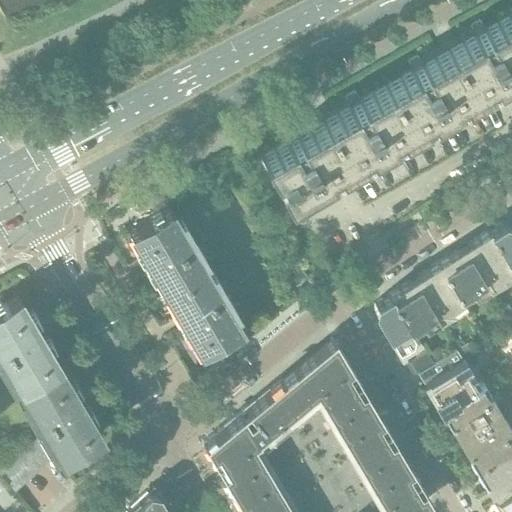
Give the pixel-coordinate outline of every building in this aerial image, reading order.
[(511,69),(511,15),(511,13),(484,28),(480,20),(470,26),(475,36),(468,40),(467,38),(448,49),(463,74),(469,84),(481,78),(483,81),(480,83),(481,84),(490,79),(491,82),(511,69)] [(469,84),(463,74),(448,49),(428,60),(429,62),(423,66),(417,56),(407,61),(411,69),(385,84),(410,127),(422,121),(420,118),(427,114),(429,117),(453,103),(452,100),(461,95),(460,94),(457,96),(455,92),(469,84)] [(410,127),(385,84),(359,99),(354,91),(344,97),(350,107),(343,111),(342,109),(322,120),(343,155),(355,149),(358,152),(355,154),(355,155),(365,150),(366,153),(391,139),(389,136),(396,132),(397,135),(410,127)] [(330,163),(343,155),(322,120),(303,131),(304,133),(297,137),(292,127),(282,133),(286,140),(259,156),(284,199),(328,174),(327,171),(336,166),(335,165),(332,167),(330,163)] [(204,267),(200,261),(169,207),(127,231),(162,291),(204,267)] [(511,230),(507,223),(501,221),(462,246),(486,286),(508,272),(511,278),(511,277),(511,230)] [(461,300),(486,286),(462,246),(412,278),(436,318),(461,303),(461,300)] [(305,275),(289,256),(275,268),(292,287),(295,285),(305,275)] [(239,326),(219,292),(204,267),(162,291),(197,350),(239,326)] [(417,329),(436,318),(412,278),(374,303),(372,309),(398,353),(422,339),(417,329)] [(58,365),(35,326),(17,295),(0,304),(0,365),(2,364),(12,381),(8,384),(9,386),(14,384),(17,389),(58,365)] [(511,313),(511,311),(506,304),(499,309),(505,318),(511,313)] [(498,336),(493,328),(482,335),(488,343),(498,336)] [(410,511),(429,500),(362,387),(361,387),(348,364),(331,334),(222,424),(201,442),(236,499),(235,500),(242,511),(410,511)] [(501,351),(495,340),(488,344),(494,355),(501,351)] [(460,360),(462,359),(473,352),(466,343),(454,350),(460,360)] [(444,356),(438,347),(426,354),(432,364),(444,356)] [(478,384),(462,359),(460,360),(454,350),(444,356),(432,364),(417,373),(438,408),(478,384)] [(432,364),(426,354),(406,366),(410,372),(412,374),(415,374),(416,373),(417,373),(432,364)] [(100,435),(76,395),(58,365),(17,389),(20,395),(16,398),(17,400),(22,397),(32,415),(27,417),(39,436),(50,456),(51,455),(55,453),(59,460),(100,435)] [(511,443),(511,432),(482,382),(478,384),(438,408),(473,467),(511,443)] [(511,403),(511,390),(501,397),(507,407),(511,403)] [(50,456),(39,436),(26,448),(42,466),(52,457),(51,455),(50,456)] [(511,511),(511,443),(473,467),(499,511),(511,511)] [(42,466),(26,448),(16,457),(32,475),(42,466)] [(32,475),(16,457),(6,465),(22,483),(32,475)] [(22,483),(6,465),(0,470),(0,475),(14,491),(22,483)] [(168,511),(157,492),(156,492),(155,492),(154,492),(153,492),(149,491),(148,491),(148,490),(147,490),(121,511),(168,511)]
